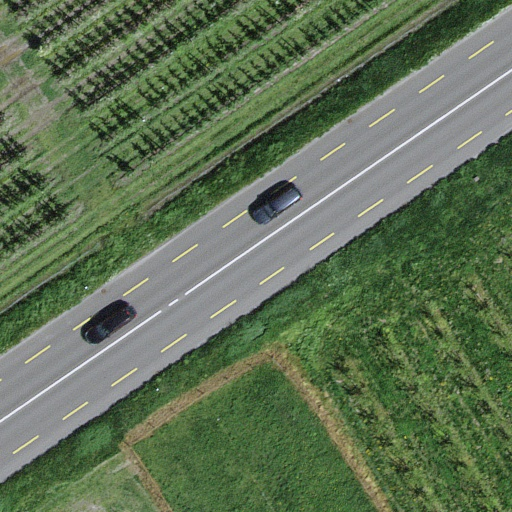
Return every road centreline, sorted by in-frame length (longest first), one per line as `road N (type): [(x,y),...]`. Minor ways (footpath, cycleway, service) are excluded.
road 1 (primary): [(511,43),(0,394)]
road 2 (primary): [(0,442),(511,91)]
